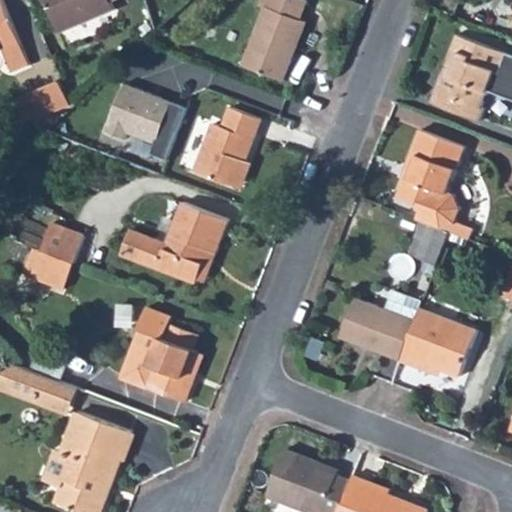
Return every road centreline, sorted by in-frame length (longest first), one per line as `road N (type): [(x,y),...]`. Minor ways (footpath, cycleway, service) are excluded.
road 1 (residential): [(399,0),(252,385)]
road 2 (residential): [(511,483),(252,385)]
road 3 (residential): [(252,385),(219,469),(179,511)]
